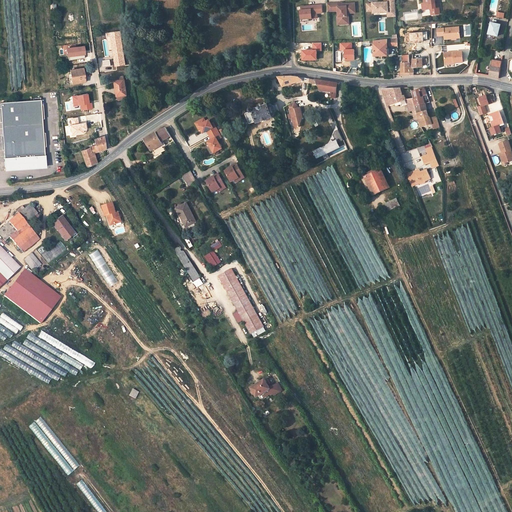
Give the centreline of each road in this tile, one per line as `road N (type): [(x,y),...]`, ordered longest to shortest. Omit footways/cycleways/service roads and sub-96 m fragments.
road 1 (tertiary): [(291,70),(378,83),(469,79),(504,86)]
road 2 (tertiary): [(113,154),(211,88),(291,70)]
road 3 (unknown): [(236,80),(253,141),(265,152),(282,137),(283,99)]
road 4 (tertiary): [(0,191),(61,183),(113,154)]
